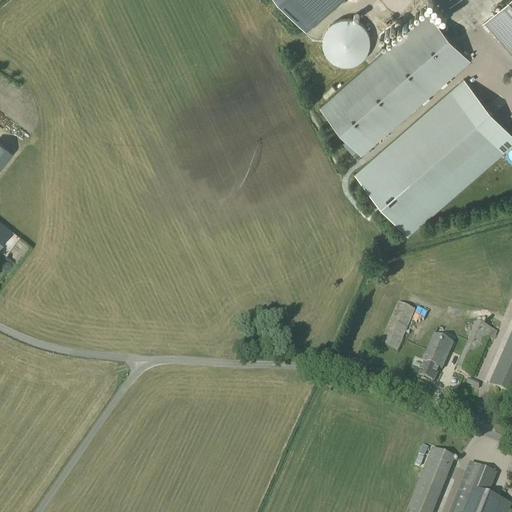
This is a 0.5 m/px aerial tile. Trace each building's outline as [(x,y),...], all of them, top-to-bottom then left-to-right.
[(313,27),(343,0),(277,0),(302,29),(309,23),(313,27)] [(511,0),(510,0),(483,24),(511,56),(511,0)] [(400,14),(394,18),(391,14),(386,17),(394,28),(389,31),(391,35),(408,25),(400,14)] [(427,15),(319,111),(361,158),(469,62),(427,15)] [(351,60),(353,48),(333,44),(332,48),(327,47),(326,55),(351,60)] [(511,135),(464,80),(354,174),(407,236),(511,145),(511,135)] [(0,98),(0,116),(9,105),(0,98)] [(0,146),(0,171),(12,156),(0,146)] [(0,246),(12,231),(4,225),(0,229),(0,246)] [(398,304),(380,344),(397,351),(415,311),(398,304)] [(477,324),(456,371),(471,377),(488,340),(493,342),(496,332),(477,324)] [(511,332),(489,385),(511,395),(511,332)] [(424,363),(419,376),(434,383),(439,369),(441,370),(452,345),(433,337),(422,362),(424,363)] [(431,450),(406,511),(431,511),(453,459),(431,450)] [(470,465),(451,511),(507,511),(510,506),(486,496),(495,475),(470,465)]
